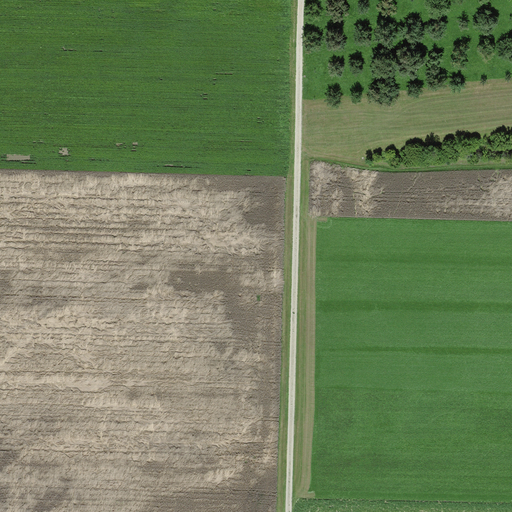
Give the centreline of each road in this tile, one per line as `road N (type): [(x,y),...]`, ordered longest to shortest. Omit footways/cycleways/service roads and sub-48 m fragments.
road 1 (track): [(302,0),(289,511)]
road 2 (track): [(511,161),(373,168),(297,154)]
